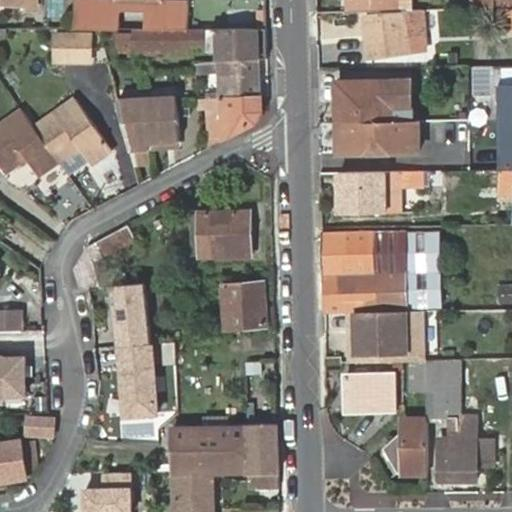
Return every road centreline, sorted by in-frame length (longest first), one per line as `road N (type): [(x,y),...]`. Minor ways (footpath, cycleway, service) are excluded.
road 1 (residential): [(0,510),(36,501),(84,409),(86,362),(62,258),(67,245),(294,119)]
road 2 (residential): [(294,119),(303,511)]
